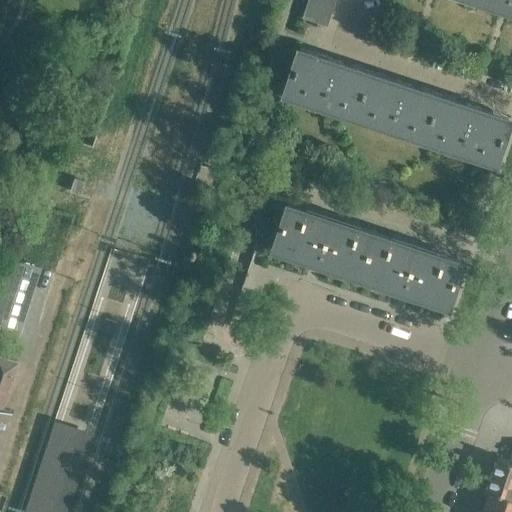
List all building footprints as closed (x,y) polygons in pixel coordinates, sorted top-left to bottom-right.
[(328,0),(307,0),(306,5),(329,13),(333,1),(328,0)] [(511,0),(479,0),(484,3),(485,0),(511,9),(511,0)] [(302,16),(303,16),(325,24),(329,13),(306,5),(302,16)] [(316,48),(300,46),(285,91),(300,96),(299,100),(336,112),(338,108),(355,114),(370,69),(356,62),(355,64),(315,51),(316,48)] [(385,71),(370,69),(355,114),(371,120),(370,124),(408,136),(409,132),(424,137),(439,92),(425,84),(424,87),(384,74),(385,71)] [(455,94),(439,92),(424,137),(441,143),(439,147),(477,160),(479,155),(493,160),(508,116),(494,108),(493,111),(454,97),(455,94)] [(84,180),(74,177),(69,191),(79,194),(84,180)] [(313,210),(289,202),(274,247),(288,254),(295,254),(344,270),(343,273),(359,275),(374,230),(351,223),(352,218),(314,205),(313,210)] [(398,238),(374,230),(359,275),(373,283),(374,280),(402,289),(430,298),(429,301),(445,303),(460,259),(436,251),(438,246),(400,234),(398,238)] [(0,325),(20,331),(40,268),(0,254),(0,325)] [(0,441),(10,412),(1,409),(16,362),(0,356),(0,441)] [(497,456),(486,488),(490,490),(511,497),(511,457),(511,460),(497,456)] [(511,511),(511,497),(490,490),(482,511),(511,511)]
